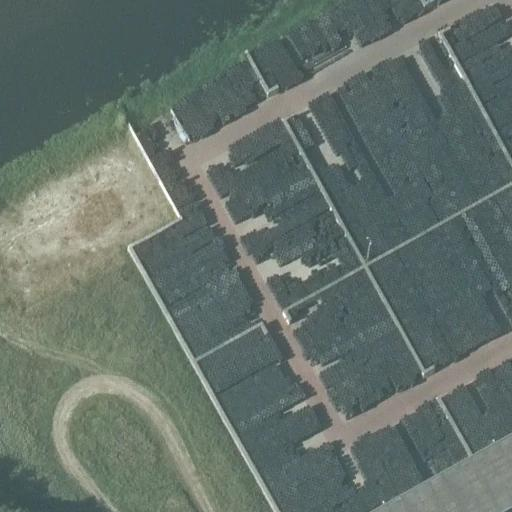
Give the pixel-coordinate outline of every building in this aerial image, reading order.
[(130,135),(113,145),(126,169),(119,173),(126,185),(151,172),(130,135)] [(113,145),(92,156),(105,181),(119,173),(126,169),(113,145)] [(92,157),(78,164),(91,189),(105,181),(92,157)] [(78,164),(64,172),(77,197),(91,189),(78,164)] [(64,172),(50,180),(64,204),(77,197),(64,172)] [(151,172),(126,185),(133,198),(158,184),(151,172)] [(50,180),(36,188),(50,212),(64,204),(50,180)] [(158,184),(133,198),(140,210),(164,196),(158,184)] [(36,188),(22,196),(36,220),(50,212),(36,188)] [(22,196),(8,203),(22,228),(36,220),(22,196)] [(164,196),(140,210),(147,222),(171,208),(164,196)] [(8,203),(0,207),(0,222),(8,236),(22,228),(8,203)] [(171,208),(147,222),(154,234),(178,221),(171,208)] [(81,236),(61,247),(81,282),(100,271),(81,236)] [(61,247),(42,258),(62,293),(81,282),(61,247)] [(42,258),(23,268),(23,269),(42,304),(62,293),(42,258)] [(23,268),(4,279),(4,280),(23,314),(42,304),(23,269),(23,268)] [(100,271),(81,282),(101,318),(120,307),(100,271)] [(4,279),(0,281),(0,318),(4,325),(23,315),(4,280),(4,279)] [(81,282),(62,293),(81,328),(101,318),(81,282)] [(62,293),(42,304),(62,339),(81,328),(62,293)] [(42,304),(23,315),(43,350),(62,339),(42,304)] [(23,315),(4,325),(24,361),(43,350),(23,315)] [(4,325),(0,327),(0,363),(5,371),(24,361),(4,325)] [(140,342),(120,352),(120,353),(140,388),(159,377),(140,342)] [(120,352),(101,363),(101,364),(121,399),(140,388),(120,353),(120,352)] [(101,363),(82,374),(102,409),(121,399),(101,364),(101,363)] [(82,374),(63,385),(82,420),(101,409),(82,374)] [(159,377),(140,388),(159,423),(160,423),(179,412),(159,377)] [(63,385),(43,395),(44,396),(63,431),(82,420),(63,385)] [(140,388),(121,399),(140,434),(160,423),(159,423),(140,388)] [(43,395),(24,406),(24,407),(44,442),(63,431),(44,396),(43,395)] [(121,399),(102,409),(121,444),(121,445),(140,434),(121,399)] [(24,406),(0,419),(0,446),(8,461),(9,461),(44,442),(24,407),(24,406)] [(102,409),(82,420),(102,455),(121,444),(102,409)] [(82,420),(63,431),(83,466),(102,455),(82,420)] [(63,431),(44,442),(63,476),(64,477),(83,466),(63,431)] [(511,511),(511,439),(383,511),(511,511)] [(9,461),(28,497),(64,477),(63,476),(44,442),(9,461)] [(199,447),(172,462),(192,497),(218,483),(219,482),(199,447)] [(172,462),(151,474),(171,509),(192,497),(172,462)] [(151,474),(125,488),(125,489),(138,511),(165,511),(171,509),(151,474)] [(218,483),(192,497),(200,511),(235,511),(219,482),(218,483)] [(125,488),(99,503),(103,511),(138,511),(125,489),(125,488)] [(200,511),(192,497),(171,509),(172,511),(200,511)] [(99,503),(82,511),(103,511),(99,503)]
